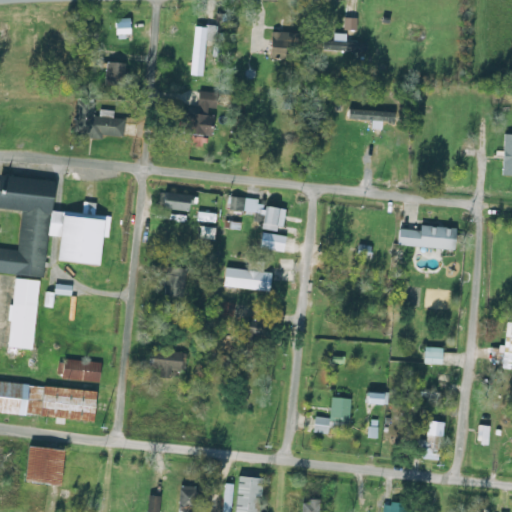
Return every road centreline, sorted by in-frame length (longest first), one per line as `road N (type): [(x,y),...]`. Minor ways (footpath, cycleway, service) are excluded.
road 1 (residential): [(511,486),(0,427)]
road 2 (residential): [(475,215),(473,205),(460,202),(0,155)]
road 3 (residential): [(114,439),(154,0)]
road 4 (residential): [(285,460),(313,185)]
road 5 (residential): [(453,482),(475,215)]
